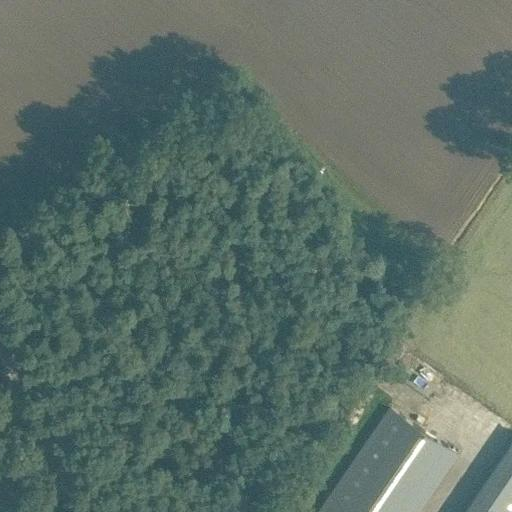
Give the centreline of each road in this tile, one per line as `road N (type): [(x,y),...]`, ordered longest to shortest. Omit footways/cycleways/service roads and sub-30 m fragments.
road 1 (track): [(0,171),(234,54),(439,230),(511,130)]
road 2 (unclassified): [(87,511),(0,344)]
